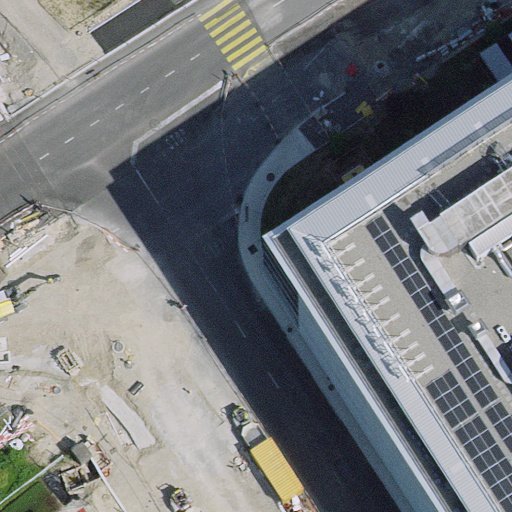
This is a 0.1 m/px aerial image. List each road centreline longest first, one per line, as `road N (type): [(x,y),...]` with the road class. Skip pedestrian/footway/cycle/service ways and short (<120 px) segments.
road 1 (tertiary): [(135,194),(342,511)]
road 2 (tertiary): [(135,194),(406,18),(415,0)]
road 3 (tertiary): [(284,0),(89,122)]
road 4 (tertiary): [(0,280),(135,194)]
